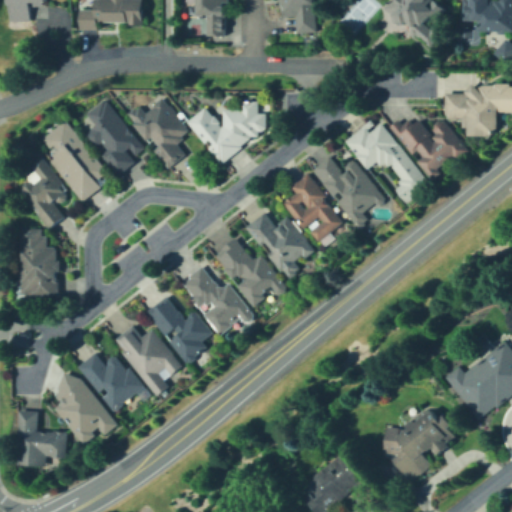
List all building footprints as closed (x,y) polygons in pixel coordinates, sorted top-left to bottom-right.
[(31,9),(31,20),(14,20),(14,0),(47,0),(47,9),(31,9)] [(145,0),(145,24),(139,24),(139,22),(99,21),(99,28),(84,28),(84,8),(100,8),(100,0),(145,0)] [(223,2),(223,22),(227,22),(227,34),(209,34),(209,17),(201,17),(201,0),(230,0),(230,2),(223,2)] [(315,0),(315,32),(295,32),(295,18),(285,0),(315,0)] [(438,0),(444,5),(427,23),(431,27),(436,22),(444,30),(429,45),(415,32),(416,31),(403,19),(400,22),(387,10),(396,0),(438,0)] [(511,0),(511,31),(482,31),(482,16),(470,16),(470,0),(511,0)] [(507,38),(511,42),(511,58),(508,63),(494,52),(507,38)] [(511,112),(502,111),(500,134),(470,134),(470,126),(463,126),(464,119),(454,118),(454,115),(446,115),(446,92),(467,92),(478,82),(511,85),(511,112)] [(165,98),(192,131),(178,142),(188,153),(170,168),(157,152),(162,148),(151,136),(147,139),(138,127),(147,120),(140,111),(145,107),(149,112),(165,98)] [(110,99),(146,148),(133,157),(137,163),(120,175),(104,153),(108,150),(103,144),(97,148),(87,134),(99,125),(90,113),(110,99)] [(267,116),(267,126),(224,164),(211,149),(216,144),(211,137),(205,142),(197,132),(195,133),(190,127),(193,124),(190,120),(208,106),(223,124),(226,108),(239,108),(239,101),(257,101),(257,105),(267,116)] [(446,119),(465,142),(465,155),(458,161),(455,157),(431,176),(394,128),(401,123),(408,132),(423,120),(435,135),(438,132),(435,128),(446,119)] [(68,120),(111,170),(98,181),(103,187),(85,202),(68,182),(62,187),(70,196),(65,201),(61,196),(56,201),(67,214),(50,229),(32,208),(36,205),(24,190),(41,175),(36,169),(47,159),(52,166),(55,163),(58,151),(47,138),(68,120)] [(373,121),(378,127),(384,122),(432,181),(408,200),(397,187),(406,180),(392,163),(387,167),(381,160),(371,168),(349,141),(373,121)] [(333,156),(347,175),(354,169),(349,164),(357,158),(386,198),(364,214),(370,222),(361,229),(342,202),(365,185),(361,179),(337,196),(316,168),(333,156)] [(344,224),(324,238),(315,225),(310,228),(311,230),(309,231),(287,201),(299,193),(294,186),(313,173),(328,196),(326,198),(344,224)] [(268,213),(280,230),(285,226),(282,222),(292,214),(316,249),(290,267),(294,273),(288,277),(263,240),(259,242),(248,226),(268,213)] [(45,229),(45,238),(53,239),(53,247),(61,247),(61,297),(23,297),(23,230),(35,230),(35,229),(45,229)] [(241,239),(257,259),(264,253),(292,287),(283,294),(277,287),(255,304),(240,285),(246,280),(241,273),(235,278),(217,255),(228,245),(230,248),(241,239)] [(205,266),(223,289),(231,283),(255,313),(246,321),(241,315),(221,331),(206,313),(215,306),(203,305),(201,307),(193,298),(196,296),(185,282),(205,266)] [(169,295),(188,319),(199,311),(217,334),(201,347),(205,351),(189,363),(149,311),(169,295)] [(137,324),(146,335),(157,327),(184,365),(171,374),(168,369),(162,373),(171,385),(158,395),(117,339),(137,324)] [(511,396),(480,420),(450,378),(465,368),(468,372),(510,341),(511,344),(511,396)] [(98,352),(107,363),(120,353),(146,386),(116,411),(80,366),(98,352)] [(78,371),(119,423),(106,434),(100,427),(83,441),(70,424),(74,421),(69,415),(65,418),(57,408),(66,401),(60,394),(64,377),(68,373),(78,371)] [(430,408),(442,424),(447,420),(458,434),(433,453),(432,451),(427,455),(433,463),(414,478),(399,458),(410,449),(401,437),(412,428),(409,424),(430,408)] [(71,431),(68,457),(50,455),(49,465),(21,462),(23,435),(19,435),(22,410),(42,412),(41,428),(71,431)] [(332,511),(316,511),(306,498),(317,490),(314,486),(319,482),(315,476),(343,454),(362,479),(359,481),(362,485),(341,501),(343,504),(332,511)]
